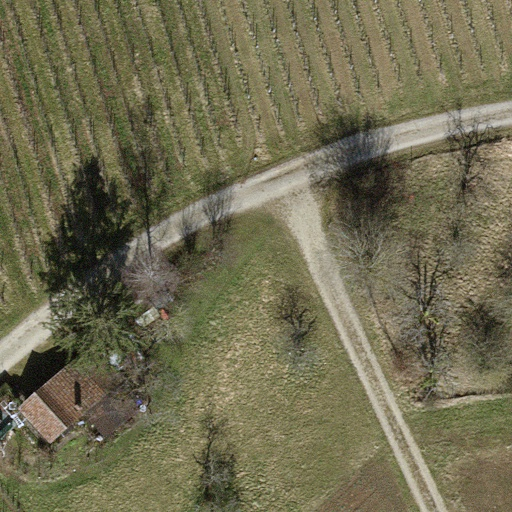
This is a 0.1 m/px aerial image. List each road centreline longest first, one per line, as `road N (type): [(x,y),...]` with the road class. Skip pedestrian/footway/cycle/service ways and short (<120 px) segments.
road 1 (track): [(0,375),(38,339),(280,182),(353,153),(511,115)]
road 2 (track): [(280,182),(436,511)]
